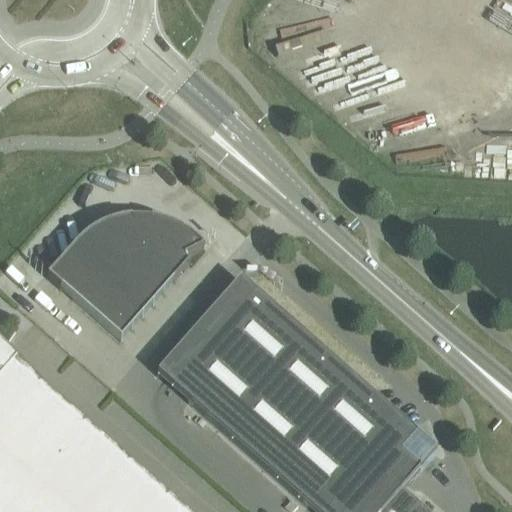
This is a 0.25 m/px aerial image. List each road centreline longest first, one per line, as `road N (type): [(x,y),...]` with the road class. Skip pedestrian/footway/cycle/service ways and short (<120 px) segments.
road 1 (unclassified): [(505,393),(229,146)]
road 2 (unclassified): [(100,66),(195,133),(229,146)]
